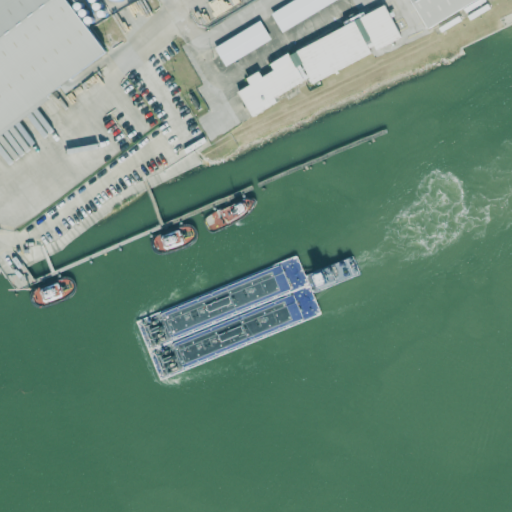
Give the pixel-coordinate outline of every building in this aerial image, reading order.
[(0,0),(68,0),(106,51),(48,95),(50,98),(0,135),(0,0)] [(270,12),(290,0),(334,0),(281,32),(270,12)] [(412,0),(476,0),(429,28),(412,0)] [(296,50),(345,24),(343,21),(363,10),(365,14),(385,4),(401,36),(377,49),(374,44),(369,46),(371,51),(312,82),(309,77),(296,50)] [(213,47),(259,19),(270,38),(225,66),(213,47)] [(237,91),(249,83),(246,78),(258,70),(262,76),(273,69),(270,63),(289,51),(291,53),(296,50),(309,77),(275,97),(277,101),(253,116),(237,91)]
